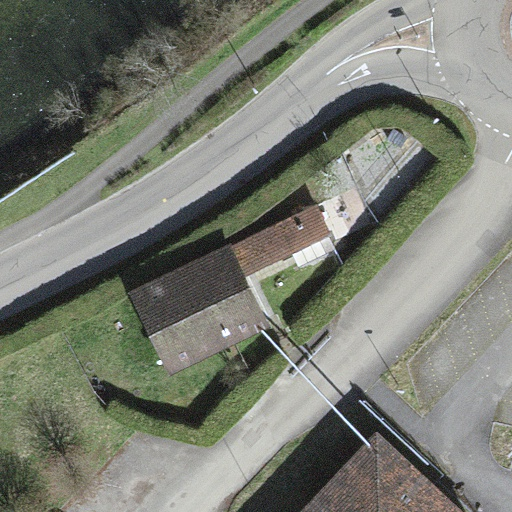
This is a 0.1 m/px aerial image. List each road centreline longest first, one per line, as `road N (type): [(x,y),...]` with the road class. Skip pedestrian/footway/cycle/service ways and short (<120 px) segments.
road 1 (secondary): [(0,272),(177,179),(324,73)]
road 2 (secondary): [(324,73),(415,60),(482,76)]
